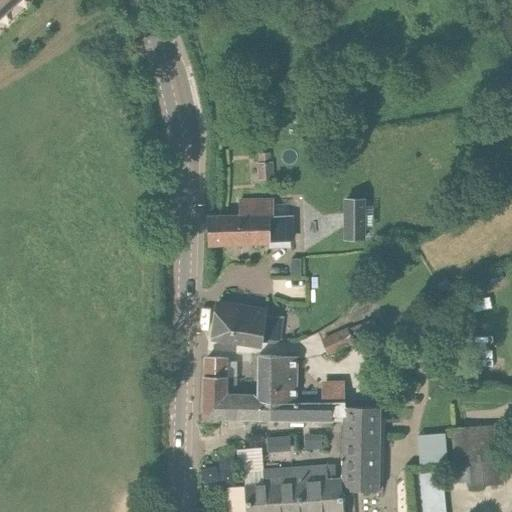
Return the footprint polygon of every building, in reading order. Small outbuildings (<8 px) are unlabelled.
[(0,0),(0,19),(19,0),(0,0)] [(257,163),(258,180),(273,179),(272,162),(270,162),(269,153),(259,154),(260,163),(257,163)] [(208,242),(291,239),(291,217),(271,218),(272,198),(241,200),(240,215),(207,216),(208,242)] [(507,203),(504,198),(497,202),(501,208),(507,203)] [(365,240),(365,200),(344,200),(343,240),(365,240)] [(451,287),(446,279),(435,285),(439,293),(451,287)] [(266,309),(237,306),(217,303),(212,336),(261,343),(261,340),(280,342),(283,318),(265,316),(266,309)] [(372,330),(370,325),(368,321),(321,340),(327,354),(353,343),(351,340),(372,330)] [(390,329),(397,348),(416,343),(409,322),(390,329)] [(258,398),(272,398),(279,398),(279,400),(296,400),(297,356),(279,354),(259,354),(258,398)] [(272,398),(258,398),(234,397),(235,377),(224,377),(225,357),(207,357),(205,419),(272,420),(272,398)] [(436,382),(445,388),(450,382),(440,376),(436,382)] [(387,400),(387,386),(374,387),(374,400),(387,400)] [(279,400),(279,398),(272,398),(272,420),(345,422),(345,407),(344,407),(345,402),(296,400),(279,400)] [(346,407),(345,407),(345,422),(344,479),(343,479),(343,489),(347,489),(379,490),(380,420),(380,409),(346,407)] [(466,487),(503,484),(501,459),(497,459),(494,424),(450,428),(453,464),(464,464),(466,487)] [(303,432),(303,448),(320,448),(320,432),(303,432)] [(266,451),(274,451),(273,435),(265,435),(266,451)] [(343,489),(343,479),(334,479),(333,464),(282,469),(263,470),(264,484),(245,486),(246,511),(343,511),(342,489),(343,489)] [(422,511),(449,511),(449,472),(421,473),(422,511)]
